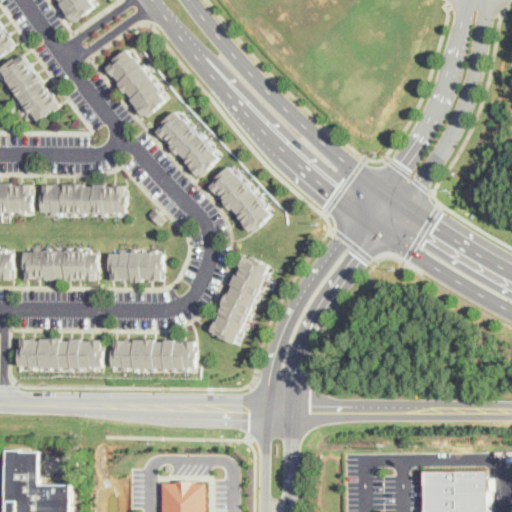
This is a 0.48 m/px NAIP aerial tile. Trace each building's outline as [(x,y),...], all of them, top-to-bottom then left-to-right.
[(99,0),(100,1),(77,18),(63,0),(99,0)] [(0,16),(18,43),(0,55),(0,16)] [(133,47),(170,97),(146,114),(109,64),(133,47)] [(25,54),(62,105),(39,122),(2,71),(25,54)] [(202,175),(158,130),(179,109),(223,154),(202,175)] [(232,166),(277,210),(257,230),(212,187),(232,166)] [(0,183),(36,183),(36,210),(0,210),(0,183)] [(128,185),(128,211),(44,211),(44,185),(128,185)] [(168,217),(162,224),(151,212),(157,206),(168,217)] [(0,248),(14,248),(14,276),(0,276),(0,248)] [(24,250),(24,276),(100,276),(100,249),(24,250)] [(113,251),(167,252),(166,281),(112,280),(113,251)] [(242,340),(217,330),(247,253),(272,263),(242,340)] [(104,339),(104,365),(21,365),(21,339),(104,339)] [(201,341),(201,367),(117,367),(117,341),(201,341)] [(72,511),(72,484),(42,483),(42,450),(9,449),(8,511),(72,511)] [(488,511),(488,470),(426,470),(426,511),(488,511)] [(166,482),(166,511),(208,511),(208,481),(166,482)]
